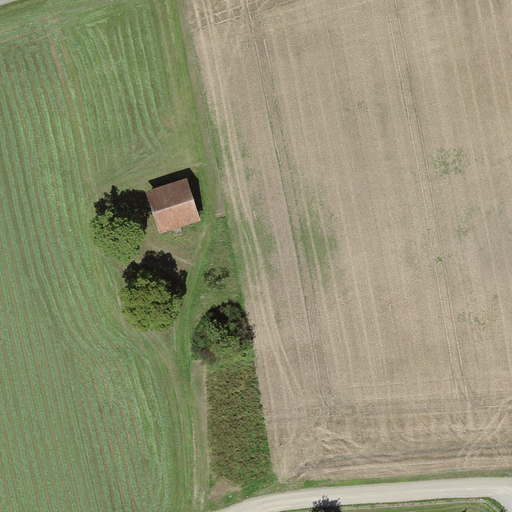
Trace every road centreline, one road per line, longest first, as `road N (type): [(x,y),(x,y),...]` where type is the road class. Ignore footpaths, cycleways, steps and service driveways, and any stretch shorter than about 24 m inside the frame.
road 1 (track): [(204,511),(191,297),(207,217),(156,0)]
road 2 (track): [(230,511),(294,496),(511,486)]
